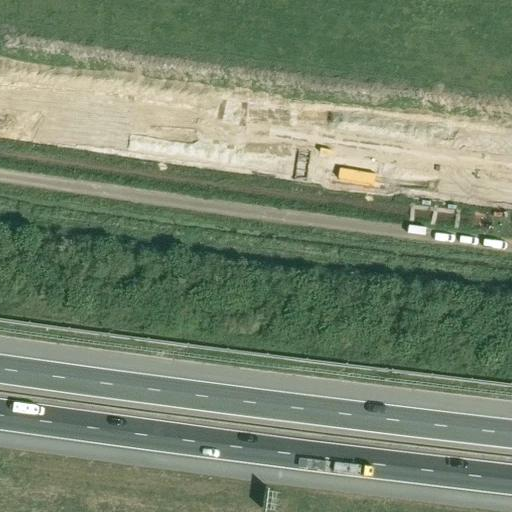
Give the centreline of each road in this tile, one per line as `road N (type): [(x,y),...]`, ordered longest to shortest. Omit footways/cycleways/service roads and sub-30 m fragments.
road 1 (motorway): [(511,435),(0,369)]
road 2 (motorway): [(0,416),(511,480)]
